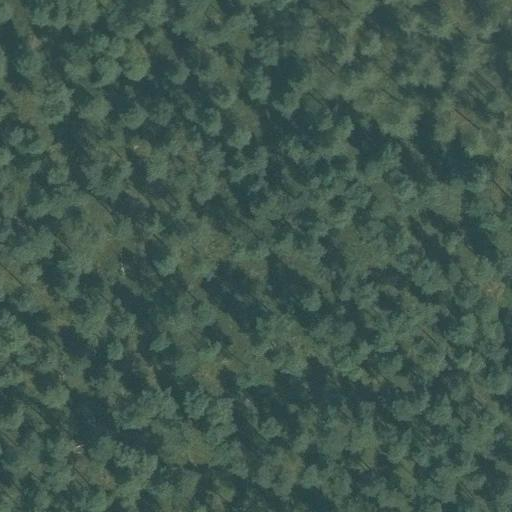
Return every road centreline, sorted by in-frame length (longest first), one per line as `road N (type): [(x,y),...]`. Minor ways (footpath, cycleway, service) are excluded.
road 1 (track): [(0,367),(183,441),(192,457),(180,511)]
road 2 (track): [(192,457),(329,511)]
